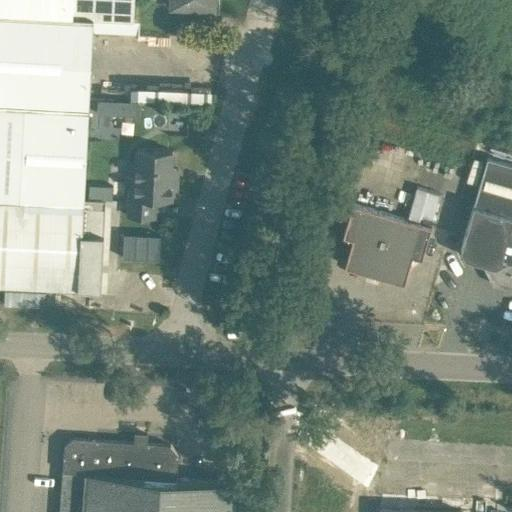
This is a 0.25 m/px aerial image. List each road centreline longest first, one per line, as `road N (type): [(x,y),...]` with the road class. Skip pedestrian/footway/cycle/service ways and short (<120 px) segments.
road 1 (residential): [(168,352),(264,0)]
road 2 (unclassified): [(511,371),(168,352)]
road 3 (unclassified): [(168,352),(0,342)]
